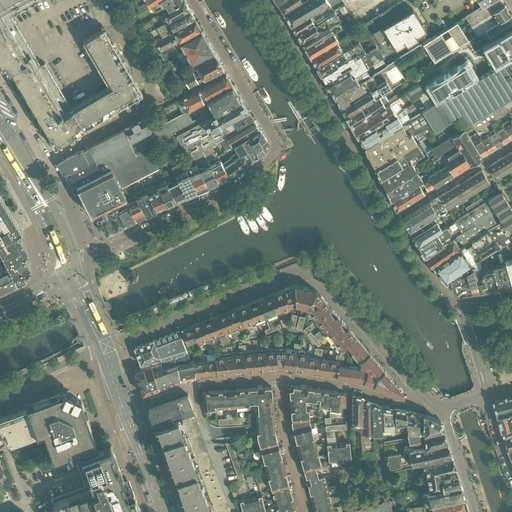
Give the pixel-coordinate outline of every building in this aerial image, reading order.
[(0,0),(0,59),(6,71),(7,73),(12,70),(12,71),(16,78),(54,143),(56,145),(57,144),(74,134),(84,129),(87,126),(142,94),(104,28),(85,40),(112,86),(76,107),(72,110),(44,63),(36,68),(31,60),(35,57),(11,16),(42,0),(0,0)] [(161,0),(144,0),(146,3),(136,8),(139,13),(150,7),(149,7),(151,5),(157,2),(161,0)] [(184,1),(183,0),(161,0),(157,2),(151,5),(154,11),(165,5),(168,10),(184,1)] [(283,12),(301,1),(300,0),(281,0),(277,2),(280,7),(280,8),(282,11),(283,12)] [(318,9),(323,16),(341,5),(344,3),(341,0),(331,0),(328,2),(326,0),(302,0),(301,1),(283,12),(283,13),(291,26),(318,9)] [(466,16),(472,25),(490,13),(503,5),(500,0),(491,0),(482,6),(466,16)] [(189,10),(184,1),(168,10),(163,14),(168,22),(189,10)] [(343,3),(323,16),(295,33),(301,42),(301,43),(305,49),(332,32),(346,24),(349,22),(353,20),(343,3)] [(490,13),(472,25),(477,35),(481,32),(510,15),(508,11),(504,4),(503,5),(490,13)] [(370,37),(375,46),(383,58),(381,54),(385,52),(386,54),(405,42),(407,45),(418,38),(416,36),(426,30),(412,8),(402,14),(399,10),(396,12),(392,15),(395,19),(373,32),(374,34),(370,37)] [(291,26),(295,33),(323,16),(318,9),(291,26)] [(189,10),(168,22),(156,28),(162,38),(169,34),(195,20),(189,10)] [(488,43),(511,27),(511,17),(510,15),(481,32),(488,43)] [(201,30),(195,20),(169,34),(171,39),(160,46),(162,51),(163,50),(167,49),(178,42),(201,31),(201,30)] [(378,71),(384,80),(390,89),(405,80),(395,65),(424,47),(434,62),(458,47),(468,41),(456,22),(436,34),(403,55),(378,71)] [(511,27),(488,43),(482,46),(494,66),(500,63),(511,55),(511,27)] [(206,40),(201,31),(178,42),(179,43),(177,44),(180,49),(182,48),(191,65),(198,61),(214,54),(208,43),(210,42),(208,39),(206,40)] [(305,49),(311,58),(338,41),(332,32),(305,49)] [(311,58),(316,67),(358,42),(362,40),(359,36),(354,38),(351,33),(347,36),(338,41),(311,58)] [(316,67),(320,75),(349,58),(350,57),(363,51),(358,42),(316,67)] [(383,58),(375,46),(364,52),(363,51),(350,57),(354,65),(325,83),(329,89),(334,97),(362,81),(364,80),(369,77),(365,69),(372,65),(375,69),(384,63),(383,61),(381,59),(383,58)] [(167,49),(163,50),(164,53),(162,54),(165,59),(171,56),(167,49)] [(199,63),(196,64),(203,80),(224,70),(214,54),(198,61),(199,63)] [(464,128),(471,124),(511,97),(511,55),(500,63),(494,66),(421,112),(427,122),(433,132),(457,117),(464,128)] [(320,75),(325,83),(354,65),(350,57),(349,58),(320,75)] [(182,74),(189,87),(189,88),(198,83),(192,70),(182,74)] [(334,97),(340,107),(370,90),(384,80),(378,71),(369,77),(364,80),(362,81),(334,97)] [(186,111),(194,107),(232,86),(226,74),(201,87),(176,100),(182,113),(186,111)] [(384,80),(370,90),(340,107),(345,117),(378,96),(379,98),(381,96),(380,95),(383,93),(390,89),(384,80)] [(406,93),(412,102),(419,98),(418,96),(424,92),(420,85),(406,93)] [(140,149),(135,152),(137,155),(151,147),(175,135),(241,101),(241,100),(239,96),(238,96),(232,86),(194,107),(199,115),(191,120),(186,111),(182,113),(153,129),(135,139),(140,149)] [(345,117),(352,127),(395,100),(398,99),(396,95),(388,100),(383,93),(380,95),(381,96),(379,98),(378,96),(345,117)] [(511,108),(511,97),(471,124),(474,129),(476,132),(490,123),(498,118),(498,117),(508,111),(511,109),(511,108)] [(402,111),(395,100),(352,127),(358,138),(402,111)] [(241,101),(175,135),(187,158),(193,155),(210,145),(212,144),(217,142),(253,120),(252,118),(236,127),(228,132),(223,124),(231,119),(247,110),(241,101)] [(252,118),(247,110),(231,119),(236,127),(252,118)] [(362,144),(364,147),(369,144),(401,125),(409,119),(404,110),(402,111),(358,138),(362,144)] [(364,147),(370,158),(407,135),(427,122),(421,112),(409,119),(401,125),(369,144),(364,147)] [(132,140),(135,139),(153,129),(147,117),(145,118),(126,128),(132,140)] [(314,121),(319,128),(324,125),(319,118),(314,121)] [(511,122),(511,120),(510,119),(502,124),(502,125),(504,127),(511,139),(511,138),(511,122)] [(253,120),(217,142),(219,144),(221,148),(219,149),(221,152),(234,146),(236,144),(260,130),(253,120)] [(370,158),(375,168),(412,144),(416,142),(420,139),(433,132),(427,122),(407,135),(370,158)] [(464,128),(451,136),(457,145),(459,148),(469,165),(482,157),(473,143),(471,140),(467,133),(474,129),(471,124),(464,128)] [(504,127),(502,125),(494,130),(503,144),(511,139),(504,127)] [(487,134),(496,148),(503,144),(494,130),(489,133),(485,126),(483,128),(487,134)] [(73,188),(76,186),(137,155),(135,152),(123,129),(82,151),(88,163),(65,175),(73,188)] [(265,138),(260,130),(236,144),(234,146),(237,151),(232,155),(235,158),(244,153),(249,162),(257,157),(264,151),(265,150),(266,149),(266,148),(267,147),(267,146),(267,144),(267,143),(267,142),(266,140),(265,138)] [(435,140),(438,144),(451,136),(449,132),(443,133),(439,135),(435,140)] [(487,134),(480,138),(489,152),(496,148),(487,134)] [(428,150),(423,153),(429,162),(433,160),(437,169),(428,175),(435,186),(453,175),(443,158),(441,155),(457,145),(451,136),(438,144),(428,150)] [(489,152),(480,138),(473,143),(482,157),(489,152)] [(428,150),(420,139),(416,142),(412,144),(375,168),(375,169),(380,178),(380,179),(423,153),(428,150)] [(193,155),(194,157),(197,165),(198,164),(201,163),(206,161),(207,160),(211,158),(216,155),(210,145),(193,155)] [(134,185),(133,183),(160,169),(151,147),(137,155),(76,186),(81,195),(81,196),(85,203),(87,207),(87,206),(92,216),(106,209),(114,204),(125,199),(126,198),(124,194),(123,191),(134,185)] [(443,158),(453,175),(469,165),(459,148),(443,158)] [(58,164),(65,175),(88,163),(82,151),(58,164)] [(511,155),(510,152),(503,157),(511,170),(511,155)] [(240,168),(249,162),(244,153),(235,158),(234,159),(235,160),(240,168)] [(380,179),(385,190),(416,171),(429,162),(423,153),(380,179)] [(197,165),(194,157),(188,160),(192,167),(185,170),(196,192),(208,187),(198,167),(197,165)] [(503,157),(496,161),(504,175),(511,170),(503,157)] [(229,176),(240,168),(235,160),(232,161),(230,158),(222,164),(220,160),(219,161),(228,177),(229,176)] [(208,162),(207,160),(206,161),(201,163),(203,167),(200,168),(199,167),(198,167),(208,187),(211,186),(212,187),(214,185),(214,184),(218,182),(210,166),(208,162)] [(219,161),(210,166),(218,182),(222,180),(223,181),(225,180),(225,179),(228,177),(219,161)] [(504,175),(496,161),(488,166),(497,179),(504,175)] [(173,170),(178,181),(185,197),(188,196),(189,197),(194,195),(194,193),(196,192),(185,170),(184,167),(180,169),(179,167),(173,170)] [(481,170),(473,175),(481,189),(490,184),(481,170)] [(185,197),(178,181),(172,184),(166,171),(162,172),(163,175),(165,179),(164,180),(174,202),(185,197)] [(390,199),(390,200),(417,183),(418,183),(419,182),(420,184),(423,182),(420,177),(416,171),(385,190),(387,193),(386,194),(387,197),(388,196),(390,199)] [(420,177),(423,182),(427,190),(435,186),(428,175),(426,172),(420,177)] [(154,179),(156,183),(164,180),(165,179),(163,175),(154,179)] [(473,175),(464,180),(472,195),(481,189),(473,175)] [(164,180),(156,183),(154,185),(165,206),(174,202),(164,180)] [(464,180),(455,186),(464,199),(472,195),(464,180)] [(417,183),(390,200),(396,210),(424,193),(418,183),(417,183)] [(468,212),(457,219),(457,220),(499,194),(502,193),(501,192),(500,191),(496,184),(493,186),(495,189),(490,192),(465,208),(468,212)] [(154,185),(144,189),(155,211),(165,206),(154,185)] [(455,186),(447,191),(455,205),(464,199),(455,186)] [(144,189),(134,194),(144,216),(155,211),(144,189)] [(437,197),(445,210),(446,211),(446,210),(455,205),(447,191),(437,197)] [(454,221),(462,232),(491,215),(490,214),(495,211),(501,221),(502,221),(510,236),(511,234),(511,209),(502,193),(499,194),(457,220),(457,219),(454,221)] [(134,194),(126,198),(125,199),(136,220),(144,216),(134,194)] [(0,264),(5,262),(18,285),(26,280),(24,276),(27,275),(27,274),(31,271),(31,268),(24,257),(28,254),(28,252),(18,234),(22,232),(0,195),(0,264)] [(437,197),(429,202),(437,215),(445,210),(437,197)] [(125,199),(114,204),(125,226),(136,220),(125,199)] [(429,202),(418,209),(426,222),(434,217),(437,215),(429,202)] [(114,204),(106,209),(109,214),(108,215),(116,230),(125,226),(114,204)] [(106,209),(92,216),(95,221),(96,223),(98,222),(106,235),(116,230),(108,215),(109,214),(106,209)] [(409,231),(426,222),(418,209),(408,215),(402,219),(409,230),(409,231)] [(409,231),(412,237),(437,222),(448,214),(446,210),(446,211),(445,210),(437,215),(434,217),(426,222),(409,231)] [(448,214),(437,222),(412,237),(414,240),(417,244),(454,221),(449,213),(448,214)] [(426,257),(433,267),(491,228),(496,224),(491,215),(462,232),(463,233),(426,257)] [(418,245),(426,257),(463,233),(462,232),(454,221),(417,244),(418,245)] [(446,283),(449,281),(465,270),(484,258),(489,255),(496,251),(501,247),(511,241),(510,236),(502,221),(501,221),(496,224),(491,228),(433,267),(435,269),(439,275),(440,276),(442,278),(442,279),(444,282),(445,283),(445,284),(446,283)] [(496,251),(489,255),(491,262),(493,269),(498,288),(499,288),(499,287),(510,286),(511,286),(504,261),(502,253),(501,247),(496,251)] [(491,262),(489,255),(484,258),(465,270),(470,291),(479,290),(480,290),(475,277),(479,277),(479,275),(483,272),(481,265),(486,263),(491,262)] [(5,262),(0,264),(0,279),(6,291),(8,291),(11,289),(12,288),(13,288),(18,285),(5,262)] [(485,271),(483,272),(479,275),(479,277),(475,277),(480,290),(482,290),(483,290),(489,289),(490,289),(498,288),(493,269),(485,271)] [(465,270),(449,281),(450,282),(454,290),(454,291),(454,292),(454,293),(455,294),(456,295),(457,295),(458,295),(459,294),(460,293),(468,292),(469,292),(470,291),(465,270)] [(137,281),(138,275),(132,271),(126,274),(125,281),(131,284),(137,281)] [(305,307),(309,311),(323,299),(315,290),(294,285),(283,289),(290,306),(295,304),(305,307)] [(102,298),(97,287),(95,288),(81,295),(65,302),(66,305),(69,313),(102,298)] [(280,310),(290,306),(283,289),(274,293),(273,293),(280,310)] [(270,314),(280,310),(273,293),(272,293),(263,297),(270,314)] [(275,326),(270,314),(263,297),(257,299),(264,316),(269,328),(264,330),(266,334),(281,328),(279,324),(275,326)] [(254,320),(264,316),(257,299),(248,303),(247,303),(254,320)] [(309,311),(316,319),(330,307),(323,299),(309,311)] [(244,324),(254,320),(247,303),(237,307),(244,324)] [(245,327),(244,324),(237,307),(228,311),(227,311),(237,337),(240,335),(238,330),(245,327)] [(316,319),(323,327),(337,315),(330,308),(330,307),(316,319)] [(238,340),(237,337),(227,311),(226,311),(227,311),(217,315),(225,335),(232,333),(235,341),(238,340)] [(291,314),(288,326),(294,328),(297,316),(291,314)] [(225,337),(225,335),(217,315),(211,317),(219,337),(223,346),(229,343),(227,336),(225,337)] [(317,340),(327,332),(341,320),(337,315),(323,327),(313,336),(310,332),(307,334),(318,347),(320,344),(317,340)] [(296,328),(301,330),(304,318),(299,316),(296,328)] [(212,340),(219,337),(211,317),(202,321),(201,321),(212,347),(214,346),(212,340)] [(327,332),(334,340),(348,328),(341,320),(327,332)] [(208,348),(212,347),(201,321),(201,322),(191,326),(197,340),(199,346),(206,343),(208,348)] [(190,342),(197,340),(191,326),(181,329),(187,344),(189,350),(193,348),(190,342)] [(334,340),(341,349),(355,337),(348,329),(348,328),(334,340)] [(162,362),(173,359),(182,357),(188,355),(188,354),(187,354),(178,331),(153,340),(159,357),(162,362)] [(293,371),(297,344),(294,343),(293,349),(285,348),(281,348),(281,346),(280,334),(274,335),(275,348),(267,349),(267,343),(263,343),(266,371),(267,370),(277,369),(283,369),(293,371)] [(365,372),(363,382),(380,387),(381,387),(381,388),(382,388),(383,388),(384,388),(401,394),(402,392),(355,337),(341,349),(340,349),(340,352),(344,353),(344,351),(348,347),(362,363),(367,370),(365,372)] [(159,357),(153,340),(135,347),(135,348),(134,348),(140,364),(159,357)] [(266,371),(263,343),(260,344),(261,350),(253,350),(255,372),(265,370),(266,371)] [(294,371),(305,373),(307,357),(308,351),(300,350),(301,344),(297,344),(293,371),(294,371)] [(244,373),(255,372),(253,350),(245,351),(245,345),(242,346),(244,373)] [(244,373),(242,346),(240,346),(238,346),(239,352),(231,352),(233,374),(244,373)] [(216,375),(229,374),(227,347),(222,348),(222,353),(214,354),(215,360),(216,375)] [(314,374),(315,374),(319,349),(315,348),(314,358),(307,357),(305,373),(314,374)] [(315,374),(326,375),(328,360),(321,359),(322,349),(319,349),(315,374)] [(326,375),(336,377),(340,352),(336,352),(335,361),(328,360),(326,375)] [(358,380),(363,382),(365,372),(367,370),(362,363),(360,365),(359,368),(342,366),(344,353),(340,352),(336,377),(358,380)] [(207,376),(216,375),(215,360),(208,361),(207,354),(204,355),(206,376),(207,376)] [(194,378),(196,377),(192,362),(189,362),(188,355),(182,357),(188,379),(194,378)] [(206,376),(204,355),(200,355),(201,361),(192,362),(196,377),(205,376),(206,376)] [(181,380),(188,379),(182,357),(173,359),(180,381),(181,380)] [(153,390),(180,381),(173,359),(162,362),(145,367),(153,390)] [(153,390),(145,367),(142,368),(135,370),(136,371),(135,372),(143,394),(153,390)] [(257,388),(243,389),(202,392),(203,409),(246,406),(247,414),(250,425),(251,429),(252,437),(253,436),(273,511),(339,511),(316,426),(319,407),(341,410),(342,402),(346,402),(346,393),(319,389),(318,388),(316,389),(306,388),(306,386),(300,385),(300,387),(291,385),(291,386),(289,386),(271,387),(262,387),(262,385),(256,386),(257,388)] [(93,489),(52,504),(55,511),(139,511),(134,497),(135,495),(134,493),(133,493),(132,492),(131,490),(130,489),(128,487),(128,486),(126,485),(125,483),(124,481),(110,444),(98,449),(97,447),(95,442),(86,415),(87,414),(85,409),(83,408),(81,402),(80,401),(79,399),(77,398),(76,396),(70,393),(68,394),(66,393),(64,394),(63,393),(56,395),(54,394),(49,396),(49,398),(26,406),(27,408),(37,434),(37,435),(44,433),(53,457),(45,460),(46,463),(79,451),(80,453),(93,489)] [(157,426),(191,415),(194,414),(187,394),(148,408),(155,427),(157,426)] [(366,451),(365,433),(363,398),(352,394),(351,395),(352,396),(352,404),(352,425),(352,430),(356,429),(359,456),(366,455),(366,451)] [(406,422),(406,431),(444,430),(445,434),(456,431),(454,424),(455,422),(451,422),(444,401),(450,399),(449,396),(446,395),(440,400),(448,425),(442,426),(442,424),(442,423),(440,421),(423,414),(423,422),(414,422),(406,422)] [(483,414),(485,420),(499,415),(511,410),(511,395),(504,398),(503,396),(499,398),(500,399),(495,401),(495,400),(481,404),(483,407),(479,411),(483,414)] [(365,433),(373,433),(372,402),(363,398),(365,433)] [(382,433),(382,421),(381,406),(372,402),(373,433),(382,433)] [(382,421),(395,421),(394,408),(381,406),(382,421)] [(10,444),(37,434),(27,408),(16,412),(17,413),(12,415),(12,414),(0,418),(0,431),(5,429),(10,444)] [(406,431),(406,422),(406,410),(394,408),(395,421),(395,426),(398,426),(399,432),(406,431)] [(406,410),(406,422),(414,422),(414,412),(406,410)] [(485,420),(490,434),(503,430),(511,426),(511,410),(499,415),(485,420)] [(414,412),(414,422),(423,422),(423,414),(414,412)] [(157,426),(163,442),(200,428),(196,417),(195,418),(192,417),(191,415),(157,426)] [(397,432),(399,432),(398,426),(395,426),(395,421),(382,421),(382,433),(391,432),(397,432)] [(490,434),(492,442),(506,437),(506,438),(511,436),(511,426),(503,430),(490,434)] [(165,448),(165,449),(202,435),(200,428),(163,442),(165,448)] [(334,430),(326,431),(326,439),(335,438),(334,430)] [(425,440),(424,444),(446,440),(447,442),(459,439),(456,431),(445,434),(444,430),(406,431),(409,444),(421,442),(421,440),(425,440)] [(165,449),(171,465),(208,452),(206,445),(202,435),(165,449)] [(492,442),(496,453),(510,448),(511,447),(511,436),(506,438),(506,437),(492,442)] [(452,456),(452,457),(464,453),(459,439),(447,442),(446,440),(424,444),(424,447),(410,450),(408,450),(409,452),(411,464),(411,465),(421,463),(431,461),(440,459),(452,456)] [(348,442),(338,443),(340,461),(351,460),(349,442),(348,442)] [(225,443),(225,444),(239,480),(244,479),(231,443),(227,443),(225,443)] [(340,461),(338,443),(328,444),(327,444),(328,462),(339,461),(340,461)] [(496,453),(500,463),(511,458),(511,447),(510,448),(496,453)] [(171,465),(176,479),(213,465),(208,452),(171,465)] [(411,464),(409,452),(399,454),(399,453),(385,455),(387,469),(401,467),(401,466),(411,464)] [(426,479),(429,492),(444,489),(442,482),(440,474),(456,470),(455,466),(467,463),(464,453),(452,457),(451,457),(452,458),(435,462),(431,463),(423,465),(425,471),(423,472),(422,474),(423,478),(424,480),(426,479)] [(511,458),(500,463),(506,477),(511,474),(511,458)] [(458,476),(470,472),(467,463),(455,466),(456,470),(440,474),(442,482),(458,477),(458,476)] [(179,485),(179,486),(215,472),(213,465),(176,479),(178,485),(178,486),(179,485)] [(179,486),(184,501),(221,487),(215,472),(179,486)] [(461,485),(473,482),(470,472),(458,476),(458,477),(442,482),(444,489),(461,485)] [(465,498),(477,495),(473,482),(461,485),(444,489),(429,492),(422,493),(424,503),(425,505),(464,497),(465,498)] [(184,501),(188,511),(199,511),(226,502),(221,487),(184,501)] [(469,511),(480,508),(477,495),(465,498),(464,497),(425,505),(414,507),(414,511),(423,511),(424,511),(462,511),(468,511),(469,511)] [(260,496),(250,499),(253,511),(265,511),(261,496),(260,496)] [(388,496),(378,499),(381,511),(391,511),(392,511),(388,496)] [(238,511),(253,511),(250,499),(240,501),(235,503),(238,511)] [(381,511),(378,499),(368,502),(370,511),(381,511)] [(220,511),(229,509),(226,502),(199,511),(220,511)] [(370,511),(368,502),(358,505),(359,511),(370,511)]
